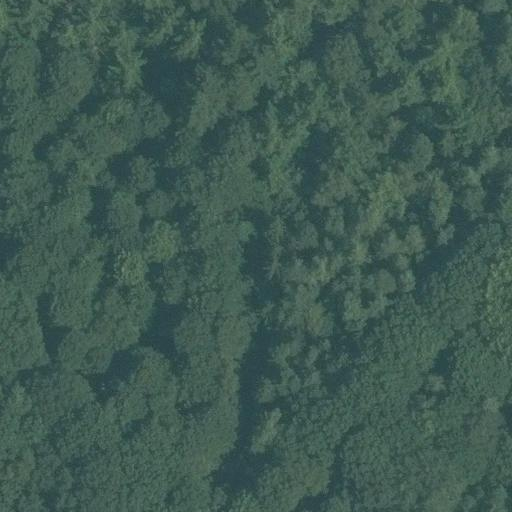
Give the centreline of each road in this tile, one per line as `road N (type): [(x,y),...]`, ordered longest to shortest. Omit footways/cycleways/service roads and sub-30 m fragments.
road 1 (track): [(511,271),(290,511)]
road 2 (track): [(0,256),(146,511)]
